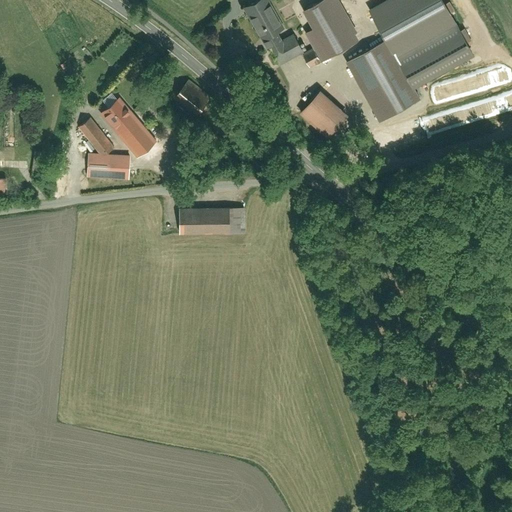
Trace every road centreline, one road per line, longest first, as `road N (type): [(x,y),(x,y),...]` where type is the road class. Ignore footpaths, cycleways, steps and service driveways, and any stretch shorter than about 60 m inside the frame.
road 1 (residential): [(321,181),(191,187),(0,213)]
road 2 (tertiary): [(321,181),(193,64),(106,0)]
road 3 (tertiary): [(511,375),(376,224),(321,181)]
road 4 (residential): [(511,133),(321,181)]
